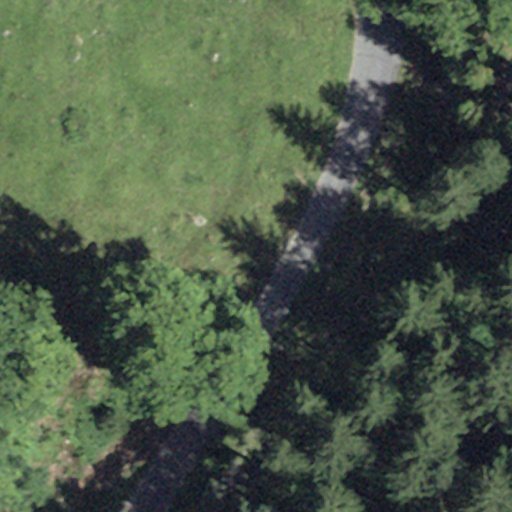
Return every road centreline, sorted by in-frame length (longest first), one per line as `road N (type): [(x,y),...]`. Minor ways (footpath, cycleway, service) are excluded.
road 1 (unclassified): [(153,511),(322,194),(359,99),(371,0)]
road 2 (track): [(200,511),(264,440),(379,283),(511,84)]
